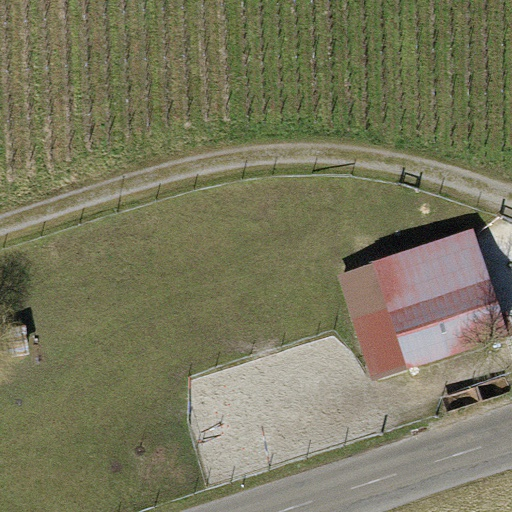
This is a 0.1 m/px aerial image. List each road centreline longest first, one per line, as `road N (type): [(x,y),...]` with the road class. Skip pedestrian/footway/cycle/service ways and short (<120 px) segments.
road 1 (track): [(511,200),(386,156),(261,142),(0,226)]
road 2 (tertiary): [(511,425),(247,511)]
